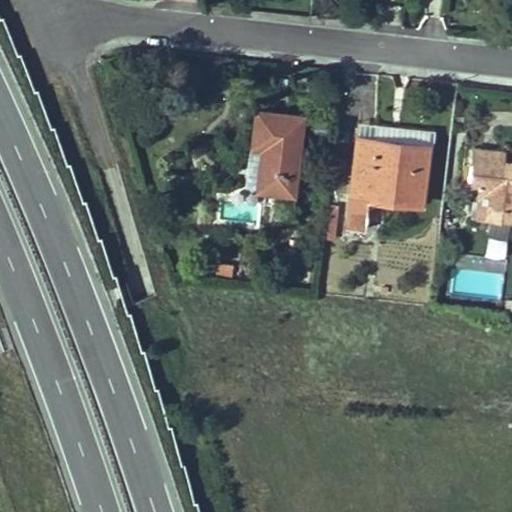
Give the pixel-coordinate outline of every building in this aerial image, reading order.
[(292,191),(301,114),(256,110),(253,143),(262,145),(258,185),(257,187),(292,191)] [(375,123),(373,136),(427,142),(429,130),(375,123)] [(427,142),(373,136),(373,141),(356,139),(345,225),(363,227),(367,197),(420,203),(427,142)] [(258,185),(262,145),(253,143),(250,143),(245,184),(258,185)] [(472,145),(470,156),(505,160),(506,149),(472,145)] [(511,160),(505,160),(470,156),(470,162),(468,178),(467,184),(469,184),(490,187),(486,218),(511,220),(511,160)] [(461,177),(468,178),(470,162),(463,161),(461,177)] [(486,218),(490,187),(469,184),(468,195),(476,196),(474,216),(486,218)] [(231,275),(232,264),(216,262),(215,273),(231,275)]
